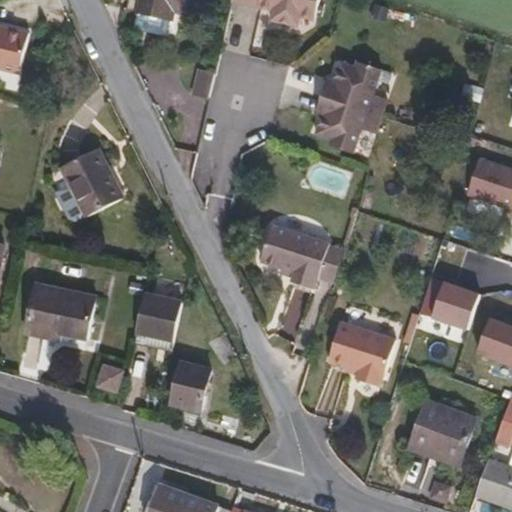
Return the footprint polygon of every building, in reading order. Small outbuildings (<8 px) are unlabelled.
[(139,0),(136,15),(169,21),(172,15),(188,18),(192,0),(139,0)] [(236,0),(261,6),(262,4),(276,7),(273,18),(300,25),(304,10),(318,13),(320,0),(236,0)] [(1,28),(1,31),(0,31),(0,70),(20,75),(30,35),(1,28)] [(377,95),(386,70),(362,62),(360,68),(345,63),(338,82),(332,79),(320,114),(326,116),(320,135),(335,140),(333,146),(357,154),(365,129),(379,134),(391,99),(377,95)] [(209,97),(215,75),(202,71),(196,93),(209,97)] [(201,148),(207,124),(191,121),(186,145),(201,148)] [(102,149),(63,167),(86,216),(125,198),(102,149)] [(338,250),(339,246),(282,226),(269,262),(288,269),(301,274),(299,279),(298,283),(321,292),(324,283),(326,284),(328,280),(338,250)] [(342,285),(353,255),(338,250),(328,280),(342,285)] [(288,269),(287,274),(299,279),(301,274),(288,269)] [(36,282),(26,332),(59,337),(67,330),(89,334),(96,293),(36,282)] [(174,342),(185,295),(147,286),(136,334),(174,342)] [(388,383),(402,344),(348,325),(334,364),(362,374),(359,380),(383,389),(385,382),(388,383)] [(203,411),(213,370),(183,364),(174,405),(203,411)] [(115,393),(123,371),(105,365),(98,386),(115,393)] [(460,460),(474,421),(427,402),(409,450),(428,457),(431,449),(460,460)] [(506,446),(511,430),(511,426),(502,422),(499,430),(495,441),(506,446)] [(458,468),(460,460),(431,449),(428,457),(458,468)] [(511,467),(488,459),(475,495),(511,507),(511,467)] [(218,511),(219,508),(158,487),(148,511),(218,511)]
